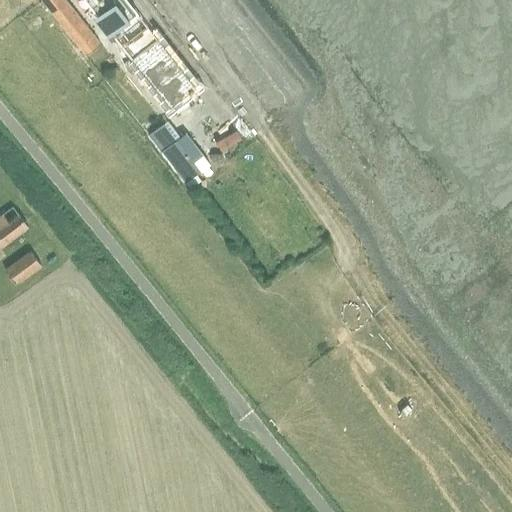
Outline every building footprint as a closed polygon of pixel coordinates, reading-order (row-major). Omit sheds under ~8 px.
[(42,0),(86,55),(101,44),(66,0),(42,0)] [(86,0),(92,8),(111,32),(136,12),(126,0),(86,0)] [(111,32),(131,57),(156,37),(136,12),(111,32)] [(131,57),(153,86),(179,66),(156,37),(131,57)] [(179,66),(153,86),(177,116),(202,96),(179,66)] [(184,184),(185,183),(190,189),(201,180),(196,174),(201,170),(165,123),(148,136),(184,184)] [(0,249),(29,227),(12,205),(0,214),(0,249)] [(33,250),(6,269),(15,283),(42,265),(33,250)]
